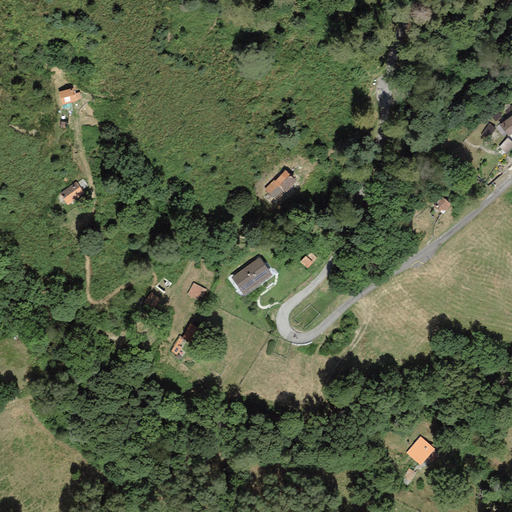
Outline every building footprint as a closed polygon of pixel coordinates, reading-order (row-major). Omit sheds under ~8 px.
[(75,87),(59,91),(63,105),(79,101),(75,87)] [(511,115),(499,125),(508,137),(511,133),(511,115)] [(511,142),(507,138),(499,147),(507,154),(511,147),(511,142)] [(296,182),(284,170),(274,181),(273,181),(264,190),(277,202),(296,182)] [(60,193),(68,205),(85,194),(76,182),(60,193)] [(442,197),(433,206),(442,215),(451,206),(442,197)] [(317,258),(311,253),(307,257),(305,256),(300,262),(307,269),(317,258)] [(259,257),(231,278),(246,297),(261,286),(260,284),(272,275),(259,257)] [(194,283),(188,293),(200,299),(206,290),(194,283)] [(179,338),(171,351),(181,358),(190,344),(179,338)] [(437,450),(420,435),(404,453),(420,468),(437,450)]
